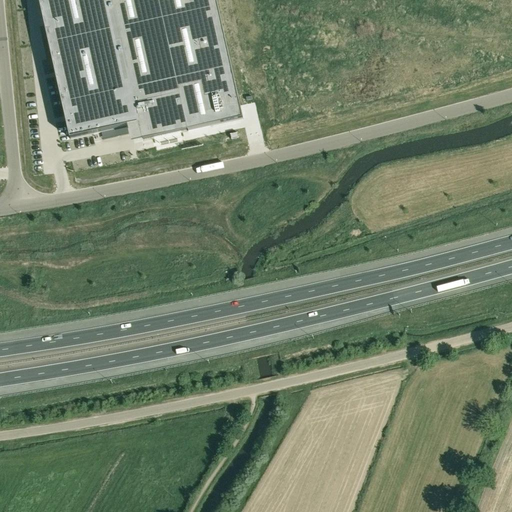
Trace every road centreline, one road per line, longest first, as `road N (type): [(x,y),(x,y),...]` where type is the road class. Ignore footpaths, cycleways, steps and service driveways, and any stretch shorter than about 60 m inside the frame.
road 1 (motorway): [(0,381),(216,342),(511,266)]
road 2 (unclassified): [(0,434),(252,390),(511,326)]
road 3 (motorway): [(511,242),(343,286),(0,350)]
road 4 (unclassified): [(511,95),(335,143),(16,207)]
road 5 (unclassified): [(0,22),(16,207)]
